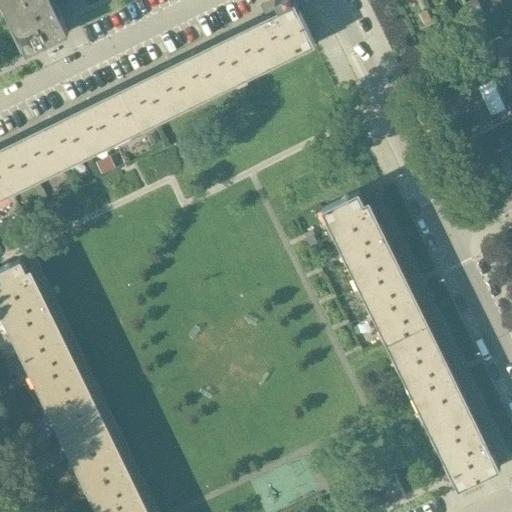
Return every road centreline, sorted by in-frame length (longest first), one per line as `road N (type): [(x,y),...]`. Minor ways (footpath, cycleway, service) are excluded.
road 1 (residential): [(445,233),(332,0)]
road 2 (residential): [(0,98),(208,0)]
road 3 (residential): [(511,370),(445,233)]
